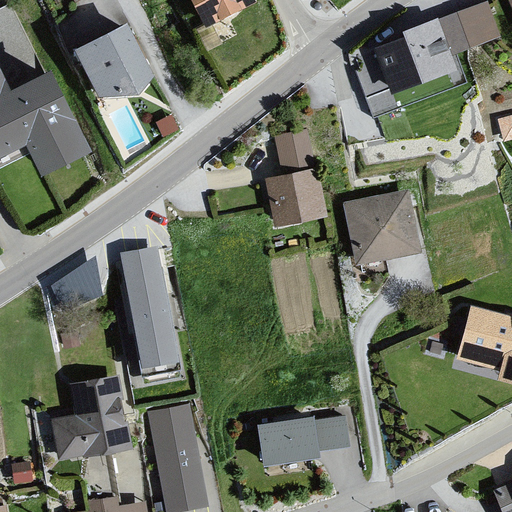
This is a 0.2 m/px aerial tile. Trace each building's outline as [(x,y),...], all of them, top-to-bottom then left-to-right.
[(249,0),(188,0),(206,30),(252,4),(249,0)] [(511,0),(502,0),(511,22),(511,0)] [(484,3),(368,49),(388,100),(457,73),(451,59),(499,40),(484,3)] [(120,26),(71,54),(102,109),(152,82),(120,26)] [(0,68),(0,158),(28,144),(42,173),(89,151),(51,73),(12,92),(0,68)] [(511,116),(492,123),(500,147),(511,142),(511,116)] [(277,177),(262,181),(273,233),(329,220),(308,130),(269,139),(277,177)] [(407,192),(341,208),(355,268),(421,253),(407,192)] [(156,248),(122,255),(142,366),(177,359),(156,248)] [(60,300),(104,287),(96,259),(52,272),(60,300)] [(511,321),(467,310),(451,369),(511,384),(511,321)] [(114,379),(65,387),(70,418),(49,421),(55,461),(125,450),(114,379)] [(188,406),(150,413),(168,511),(206,504),(188,406)] [(315,417),(258,425),(264,467),(321,459),(320,451),(349,447),(345,416),(316,420),(315,417)] [(511,511),(511,482),(487,491),(494,511),(511,511)] [(92,511),(86,511),(142,511),(141,503),(118,507),(116,499),(91,503),(92,511)]
